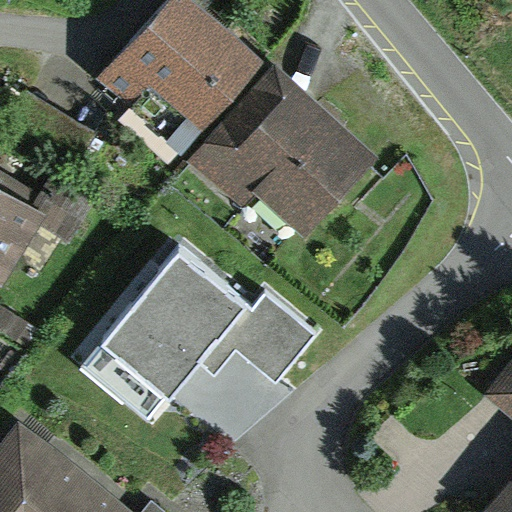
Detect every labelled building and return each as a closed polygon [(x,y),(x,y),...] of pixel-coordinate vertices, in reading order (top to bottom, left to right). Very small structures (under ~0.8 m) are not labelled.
[(268,47),(215,0),(155,0),(95,68),(181,144),(268,47)] [(379,143),(276,52),(184,155),(243,208),(260,189),(303,228),(379,143)] [(36,193),(0,170),(0,277),(1,279),(33,230),(57,246),(91,193),(52,168),(36,193)] [(252,294),(179,234),(100,329),(169,386),(196,353),(215,368),(236,343),(278,378),(322,325),(265,278),(252,294)] [(511,356),(487,387),(511,408),(511,356)] [(142,511),(26,413),(0,443),(0,511),(172,511),(154,497),(142,511)] [(511,511),(511,474),(485,508),(490,511),(511,511)]
